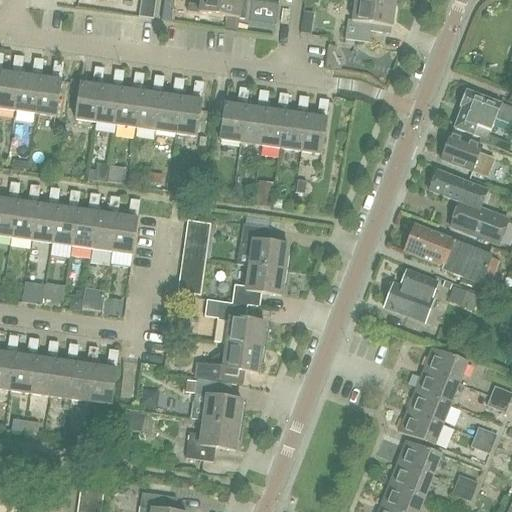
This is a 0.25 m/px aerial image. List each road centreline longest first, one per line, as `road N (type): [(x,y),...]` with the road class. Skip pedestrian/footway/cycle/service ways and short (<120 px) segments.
road 1 (tertiary): [(258,511),(459,0)]
road 2 (residential): [(0,313),(157,333),(174,218)]
road 3 (residential): [(278,74),(9,33)]
